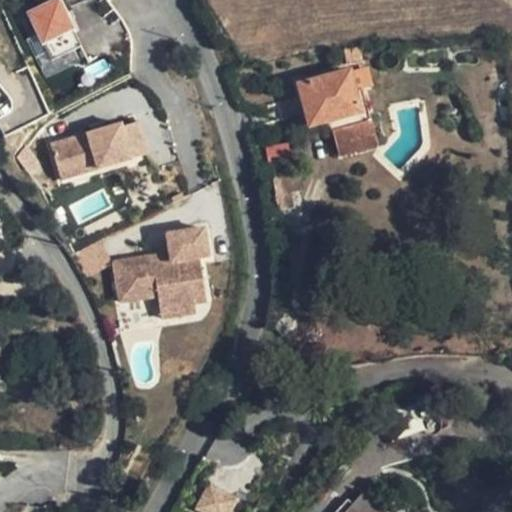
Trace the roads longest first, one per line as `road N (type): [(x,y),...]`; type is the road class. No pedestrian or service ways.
road 1 (tertiary): [(245,342),(258,255),(246,171),(215,76),(172,0)]
road 2 (residential): [(0,179),(62,264),(92,325),(112,429),(104,473)]
road 3 (residential): [(511,382),(498,369),(418,368),(306,390),(245,342)]
road 4 (tertiary): [(154,511),(245,342)]
